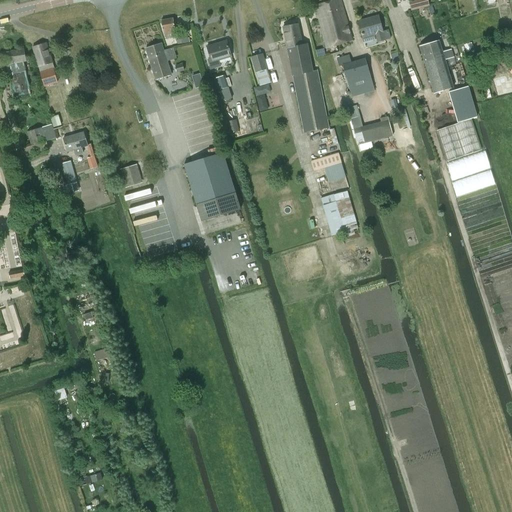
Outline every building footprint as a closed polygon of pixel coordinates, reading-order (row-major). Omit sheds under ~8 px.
[(341,0),(335,0),(319,4),(316,5),(327,47),(352,40),(341,0)] [(368,19),(358,21),(363,37),(375,34),(376,40),(377,43),(378,42),(385,40),(391,39),(388,30),(383,32),(379,16),(370,18),(368,19)] [(164,35),(176,33),(173,19),(162,21),(164,35)] [(298,24),(284,26),(288,47),(302,44),(298,24)] [(227,41),(207,47),(211,58),(208,59),(211,68),(220,65),(219,60),(231,56),(227,41)] [(439,41),(420,47),(434,94),(453,88),(447,67),(445,60),(448,59),(454,57),(451,50),(443,52),(439,41)] [(33,47),(41,72),(45,86),(57,82),(53,69),(55,68),(47,43),(33,47)] [(156,80),(171,75),(161,43),(146,48),(156,80)] [(302,44),(288,47),(293,74),(313,71),(307,43),(302,44)] [(24,49),(1,53),(3,65),(7,64),(8,70),(25,68),(24,61),(27,61),(24,49)] [(270,83),(267,69),(263,54),(252,57),(256,72),(260,85),(270,83)] [(351,62),(342,65),(351,97),(375,91),(365,58),(351,62)] [(25,68),(8,70),(14,98),(31,95),(25,68)] [(313,71),(293,74),(304,132),(328,128),(318,70),(313,71)] [(225,75),(215,78),(218,90),(228,87),(225,75)] [(201,81),(193,84),(195,90),(203,88),(201,81)] [(469,85),(447,92),(457,123),(478,117),(469,85)] [(50,118),(53,127),(61,125),(58,115),(50,118)] [(471,119),(436,131),(447,161),(481,150),(471,119)] [(52,124),(42,127),(47,141),(56,138),(52,124)] [(42,127),(27,132),(31,143),(32,146),(47,141),(42,127)] [(63,138),(67,152),(74,150),(75,156),(83,154),(81,148),(88,146),(84,132),(63,138)] [(87,158),(90,169),(98,167),(95,156),(96,155),(92,145),(87,147),(90,157),(87,158)] [(202,221),(240,209),(223,153),(184,165),(202,221)] [(314,170),(341,162),(338,154),(312,162),(314,170)] [(70,162),(62,164),(68,185),(71,184),(73,190),(73,192),(74,192),(78,191),(70,162)] [(126,188),(143,183),(137,164),(120,169),(126,188)] [(323,206),(332,236),(359,228),(348,190),(334,194),(321,198),(323,205),(323,206)] [(10,279),(24,276),(23,268),(8,272),(10,279)] [(100,473),(84,478),(86,485),(102,480),(100,473)]
